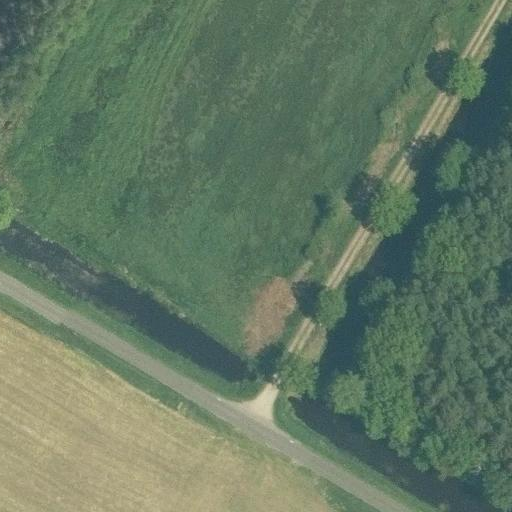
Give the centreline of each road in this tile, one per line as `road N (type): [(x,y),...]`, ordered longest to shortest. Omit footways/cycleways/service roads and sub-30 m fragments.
road 1 (track): [(249,429),(501,0)]
road 2 (unclassified): [(388,511),(0,282)]
